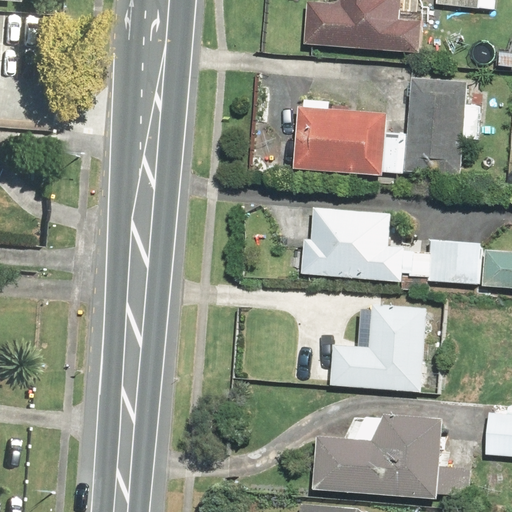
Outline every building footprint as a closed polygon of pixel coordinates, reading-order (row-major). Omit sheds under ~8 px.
[(386,0),(341,0),(341,2),(317,0),(307,0),(305,50),(424,57),(427,8),(387,5),(386,0)] [(410,87),(408,136),(390,136),(390,119),(297,115),(295,176),(387,180),(466,183),(469,89),(410,87)] [(483,244),(409,241),(410,222),(307,216),(303,282),(481,292),(483,244)] [(511,299),(511,257),(490,257),(488,299),(511,299)] [(337,350),(335,392),(441,399),(445,314),(374,309),(372,352),(337,350)] [(511,407),(490,407),(488,457),(511,457),(511,407)] [(322,447),(320,499),(442,505),(445,424),(385,421),(384,450),(322,447)]
